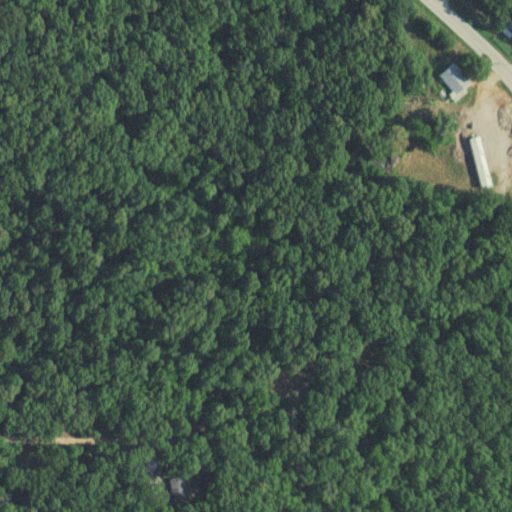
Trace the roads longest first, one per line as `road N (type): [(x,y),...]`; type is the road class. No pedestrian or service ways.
road 1 (residential): [(0,436),(134,442),(291,388)]
road 2 (residential): [(511,244),(439,273),(351,351),(291,388)]
road 3 (residential): [(291,388),(303,511)]
